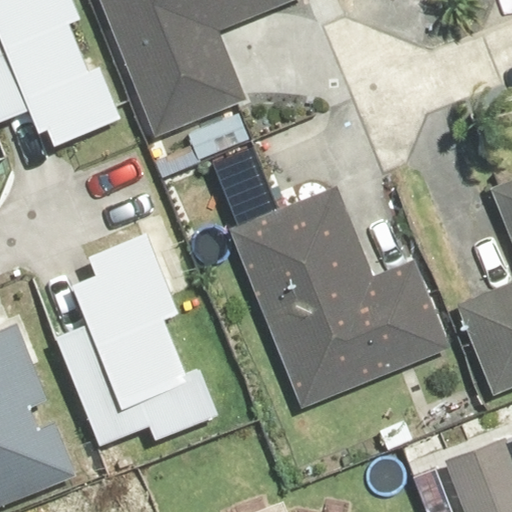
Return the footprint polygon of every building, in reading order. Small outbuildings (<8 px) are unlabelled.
[(54,0),(0,0),(0,75),(18,113),(42,102),(68,158),(118,135),(54,0)] [(102,0),(154,135),(249,99),(222,27),(294,0),(102,0)] [(0,187),(12,182),(0,156),(0,187)] [(511,234),(511,279),(460,300),(496,393),(511,386),(511,169),(490,178),(511,234)] [(339,184),(233,227),(305,405),(453,346),(417,256),(375,273),(339,184)] [(96,311),(58,327),(111,450),(218,405),(179,312),(195,305),(153,206),(67,242),(96,311)] [(0,482),(78,452),(27,322),(0,332),(0,482)] [(467,511),(466,511),(511,511),(511,434),(447,460),(467,511)] [(296,511),(290,494),(242,511),(296,511)]
